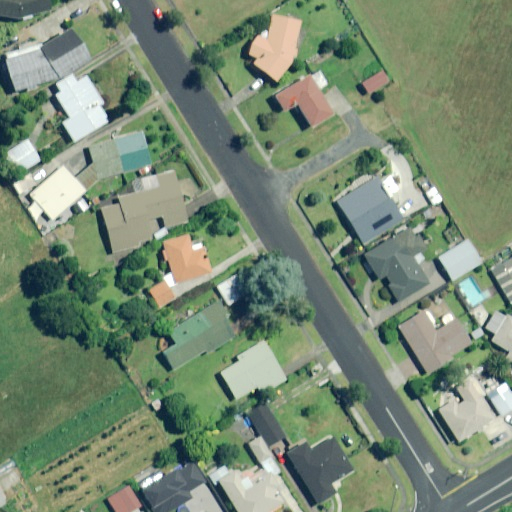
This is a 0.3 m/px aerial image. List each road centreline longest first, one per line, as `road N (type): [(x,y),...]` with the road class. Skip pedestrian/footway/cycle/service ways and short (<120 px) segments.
road 1 (residential): [(453,511),(252,192)]
road 2 (residential): [(252,192),(133,0)]
road 3 (residential): [(373,116),(252,192)]
